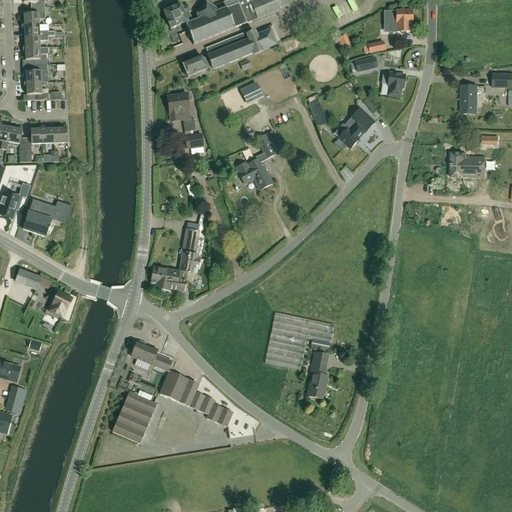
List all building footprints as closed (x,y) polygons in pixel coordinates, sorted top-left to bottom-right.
[(23,0),(24,4),(31,3),(31,9),(45,8),(45,2),(46,2),(46,0),(23,0)] [(196,15),(198,20),(185,25),(193,46),(234,29),(246,24),(246,22),(257,18),(258,19),(278,11),(277,10),(287,6),(284,0),(229,0),(223,3),(220,1),(218,3),(215,1),(214,2),(211,6),(206,3),(203,7),(200,5),(197,9),(200,11),(196,15)] [(356,0),(360,9),(366,7),(362,0),(356,0)] [(164,12),(167,20),(166,20),(170,30),(187,23),(187,22),(191,20),(188,13),(190,13),(187,6),(183,7),(182,5),(164,12)] [(344,5),(339,7),(345,17),(349,15),(344,5)] [(48,8),(45,8),(31,9),(31,15),(24,15),(24,22),(22,22),(22,27),(45,27),(45,26),(39,26),(39,20),(45,20),(45,14),(49,14),(48,8)] [(396,25),(396,33),(410,33),(410,25),(412,25),(412,11),(396,11),(396,25)] [(45,31),(45,27),(22,27),(22,32),(25,32),(25,39),(48,38),(48,37),(54,36),(54,37),(63,36),(63,31),(48,32),(48,31),(45,31)] [(245,34),(206,50),(209,56),(207,57),(202,59),(200,56),(182,64),(185,71),(183,72),(185,76),(187,76),(187,78),(208,69),(209,72),(253,54),(254,56),(262,52),(262,51),(276,46),(270,31),(256,37),(254,33),(246,36),(245,34)] [(48,38),(25,39),(25,45),(23,45),(23,50),(40,49),(39,42),(49,42),(48,38)] [(385,51),(383,42),(367,45),(369,54),(385,51)] [(40,49),(23,50),(23,55),(25,55),(26,61),(33,61),(33,67),(47,67),(46,55),(48,55),(48,48),(40,49)] [(364,61),(366,71),(376,69),(374,59),(364,61)] [(248,61),(239,64),(242,71),(243,71),(244,73),(243,73),(244,75),(253,72),(248,61)] [(47,67),(33,67),(33,73),(26,73),(26,80),(24,80),(24,85),(41,84),(41,77),(47,77),(47,67)] [(511,74),(492,74),(492,89),(511,89),(511,74)] [(383,75),(382,85),(388,86),(388,87),(386,97),(400,99),(402,89),(403,90),(405,77),(390,75),(390,76),(383,75)] [(41,84),(24,85),(24,90),(27,90),(27,96),(34,96),(34,102),(48,101),(48,90),(41,90),(41,84)] [(241,91),(248,105),(262,98),(255,84),(241,91)] [(461,115),(477,115),(477,88),(461,87),(461,115)] [(69,97),(68,90),(54,91),(55,98),(69,97)] [(170,115),(171,123),(180,122),(183,121),(186,151),(204,148),(202,134),(193,135),(192,131),(195,131),(197,130),(196,122),(194,122),(193,119),(191,120),(190,112),(189,112),(186,95),(167,98),(169,115),(170,115)] [(363,102),(368,109),(373,106),(367,99),(363,102)] [(338,140),(350,151),(359,141),(358,141),(365,133),(366,134),(375,125),(360,110),(344,127),(347,131),(344,134),(339,129),(334,135),(339,139),(338,140)] [(5,126),(0,125),(0,141),(2,142),(0,149),(6,151),(8,143),(11,129),(5,128),(5,126)] [(60,130),(54,130),(55,145),(66,144),(65,127),(60,128),(60,130)] [(17,130),(11,129),(8,143),(20,146),(23,129),(17,128),(17,130)] [(31,131),(31,146),(43,145),(42,128),(37,128),(37,131),(31,131)] [(55,145),(54,130),(47,130),(47,128),(42,128),(43,145),(55,145)] [(268,140),(274,137),(272,132),(265,135),(268,140)] [(266,141),(258,145),(266,160),(275,155),(271,146),(268,140),(266,141)] [(451,179),(463,179),(485,179),(485,159),(467,158),(467,155),(452,155),(451,179)] [(235,168),(244,185),(253,180),(259,191),(272,185),(261,163),(258,164),(256,160),(246,165),(245,163),(235,168)] [(0,206),(1,207),(0,211),(0,216),(11,220),(14,211),(18,212),(22,199),(26,200),(30,187),(22,185),(19,196),(6,192),(4,199),(2,198),(0,204),(0,206)] [(32,200),(22,230),(46,238),(48,231),(49,231),(50,229),(49,229),(52,219),(66,224),(72,207),(57,202),(55,208),(32,200)] [(153,268),(152,277),(186,282),(187,274),(185,274),(188,254),(195,255),(200,232),(185,229),(181,252),(182,253),(178,272),(153,268)] [(192,275),(195,255),(188,254),(185,274),(187,274),(192,275)] [(244,274),(250,271),(247,264),(241,267),(244,274)] [(19,284),(36,291),(40,282),(23,275),(19,284)] [(186,282),(152,277),(150,285),(176,290),(176,291),(184,293),(186,282)] [(53,306),(49,312),(62,319),(66,312),(72,300),(58,293),(52,305),(53,306)] [(32,314),(45,318),(50,301),(37,297),(32,314)] [(275,314),(265,364),(300,372),(307,340),(311,341),(310,347),(328,351),(330,345),(334,326),(275,314)] [(23,316),(21,323),(7,320),(4,335),(39,342),(44,320),(23,316)] [(157,351),(137,343),(136,346),(134,346),(133,349),(134,350),(133,352),(132,352),(131,355),(131,356),(131,358),(167,373),(171,363),(155,356),(157,351)] [(328,356),(315,354),(310,375),(312,375),(307,398),(323,401),(328,378),(323,377),(328,356)] [(20,369),(0,363),(0,378),(16,383),(20,369)] [(134,384),(140,387),(146,375),(141,372),(134,384)] [(233,414),(213,405),(214,401),(195,393),(198,385),(170,374),(160,396),(208,416),(207,420),(227,428),(233,414)] [(19,415),(25,392),(14,389),(7,412),(19,415)] [(112,433),(140,445),(157,406),(129,394),(112,433)] [(0,431),(7,433),(11,419),(0,416),(0,431)]
